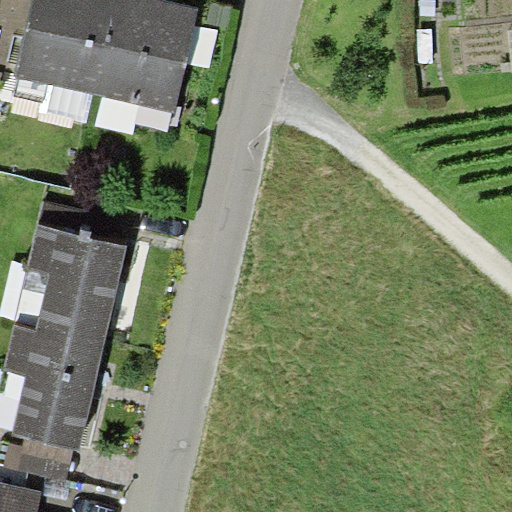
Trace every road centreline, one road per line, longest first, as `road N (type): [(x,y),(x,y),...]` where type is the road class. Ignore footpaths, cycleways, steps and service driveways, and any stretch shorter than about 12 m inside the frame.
road 1 (residential): [(279,0),(147,511)]
road 2 (track): [(260,69),(511,275)]
